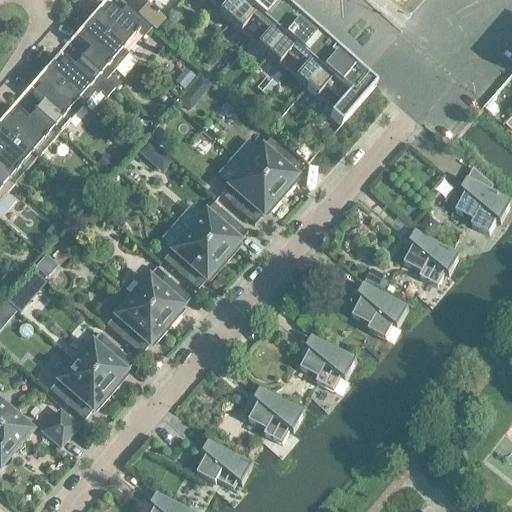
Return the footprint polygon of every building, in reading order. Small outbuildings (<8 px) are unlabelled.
[(146,4),(147,3),(143,0),(117,0),(136,16),(142,8),(146,4)] [(216,0),(199,0),(209,8),(216,0)] [(228,25),(249,0),(216,0),(209,8),(228,25)] [(279,5),(273,0),(249,0),(228,25),(247,41),(262,25),(279,5)] [(165,20),(146,4),(142,8),(136,16),(155,32),(165,20)] [(125,22),(106,5),(90,23),(122,51),(136,34),(143,39),(151,30),(133,14),(125,22)] [(279,5),(262,25),(247,41),(266,58),(298,21),(279,5)] [(298,21),(266,58),(285,74),(317,38),(298,21)] [(105,82),(128,56),(122,51),(90,23),(75,41),(94,58),(87,66),(105,82)] [(304,91),(333,58),(336,54),(317,38),(285,74),(304,91)] [(336,54),(333,58),(304,91),(323,108),(355,71),(336,54)] [(60,58),(44,75),(82,108),(86,112),(102,94),(107,99),(115,91),(105,82),(87,66),(79,75),(60,58)] [(374,88),(355,71),(323,108),(331,115),(328,118),(339,128),(374,88)] [(29,93),(48,110),(41,119),(59,135),(82,108),(44,75),(29,93)] [(112,78),(107,83),(115,90),(120,85),(112,78)] [(187,91),(178,102),(188,111),(193,106),(192,96),(187,91)] [(251,104),(244,111),(250,116),(256,109),(251,104)] [(34,127),(14,110),(0,126),(0,129),(37,161),(59,135),(41,119),(34,127)] [(172,111),(165,119),(171,125),(179,116),(172,111)] [(0,175),(14,187),(22,177),(37,161),(0,129),(0,160),(3,163),(0,165),(0,175)] [(157,129),(147,139),(158,149),(168,138),(157,129)] [(142,142),(137,138),(128,138),(124,143),(133,152),(142,142)] [(303,170),(269,140),(244,169),(278,199),(280,196),(283,198),(292,187),(290,185),(303,170)] [(148,142),(138,153),(145,159),(154,158),(160,152),(148,142)] [(304,149),(298,155),(305,162),(311,155),(304,149)] [(119,167),(109,158),(100,168),(110,176),(119,167)] [(278,203),(276,201),(278,199),(244,169),(219,197),(253,227),(266,212),(269,214),(278,203)] [(489,194),(492,188),(472,170),(460,193),(463,196),(453,214),(472,224),(470,228),(488,238),(496,223),(500,226),(511,205),(489,194)] [(0,202),(14,187),(0,175),(0,202)] [(246,235),(212,205),(187,234),(221,264),(223,261),(226,263),(236,252),(233,250),(246,235)] [(91,209),(83,219),(91,226),(100,216),(91,209)] [(429,218),(420,228),(431,237),(437,230),(436,223),(429,218)] [(54,225),(47,234),(54,240),(61,231),(54,225)] [(222,268),(219,266),(221,264),(187,234),(162,262),(196,292),(210,277),(212,279),(222,268)] [(436,290),(444,275),(448,279),(459,258),(414,234),(408,245),(412,248),(402,266),(420,276),(418,281),(436,290)] [(47,259),(36,271),(44,278),(55,266),(47,259)] [(12,267),(7,273),(17,282),(26,272),(21,267),(12,267)] [(189,300),(155,270),(130,299),(164,329),(167,326),(169,329),(179,318),(176,315),(189,300)] [(371,271),(365,283),(379,290),(385,278),(371,271)] [(7,275),(0,283),(0,287),(6,293),(15,283),(7,275)] [(350,319),(369,329),(367,333),(385,342),(393,328),(396,331),(408,310),(362,287),(356,297),(360,300),(350,319)] [(18,291),(7,304),(19,314),(30,301),(18,291)] [(165,333),(162,331),(164,329),(130,299),(105,327),(139,357),(153,342),(155,344),(165,333)] [(133,365),(98,335),(73,364),(108,394),(110,391),(112,394),(122,383),(119,380),(133,365)] [(333,395),(341,380),(345,384),(356,363),(310,339),(305,350),(308,353),(298,371),(317,381),(315,385),(333,395)] [(108,399),(106,396),(108,394),(73,364),(48,393),(83,423),(96,407),(99,410),(108,399)] [(267,394),(265,395),(278,401),(279,401),(285,398),(280,387),(267,394)] [(293,436),(304,415),(278,401),(265,395),(258,391),(253,402),(256,405),(246,423),(265,434),(263,438),(281,447),(289,433),(293,436)] [(0,430),(12,417),(0,406),(0,430)] [(59,449),(76,429),(58,414),(41,434),(59,449)] [(0,430),(0,469),(31,434),(12,417),(0,430)] [(511,440),(486,473),(511,493),(511,440)] [(233,493),(237,485),(241,489),(252,468),(207,444),(201,455),(204,457),(194,476),(214,487),(215,484),(233,493)] [(185,511),(156,496),(150,507),(153,510),(151,511),(185,511)]
